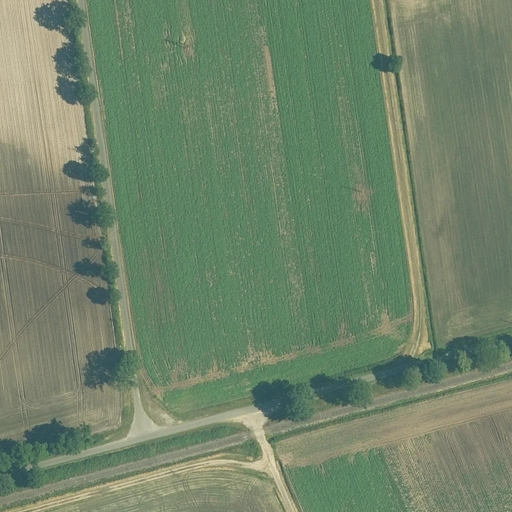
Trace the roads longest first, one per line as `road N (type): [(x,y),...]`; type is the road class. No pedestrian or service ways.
road 1 (unclassified): [(139,436),(77,0)]
road 2 (unclassified): [(139,436),(511,340)]
road 3 (track): [(402,370),(417,342),(418,311),(376,0)]
road 4 (track): [(272,473),(216,463),(36,511)]
road 5 (unclassified): [(0,472),(139,436)]
